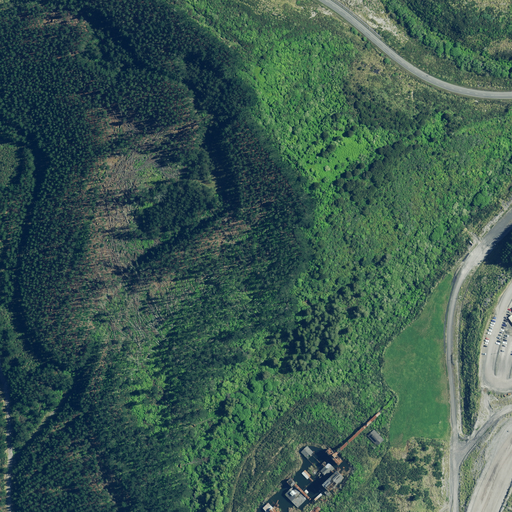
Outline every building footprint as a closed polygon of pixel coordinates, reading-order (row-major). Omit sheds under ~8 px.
[(384,440),(374,430),(368,436),(378,446),(384,440)] [(306,445),(300,452),(308,460),(314,453),(306,445)] [(330,447),(326,451),(339,466),(343,462),(330,447)] [(335,469),(329,462),(320,471),(327,478),(335,469)] [(305,470),(301,473),(307,480),(310,476),(305,470)] [(337,471),(323,485),(331,493),(345,478),(337,471)] [(294,485),(284,494),(297,508),(307,499),(294,485)] [(268,503),(262,508),(266,511),(279,511),(281,510),(276,505),(272,508),(268,503)]
